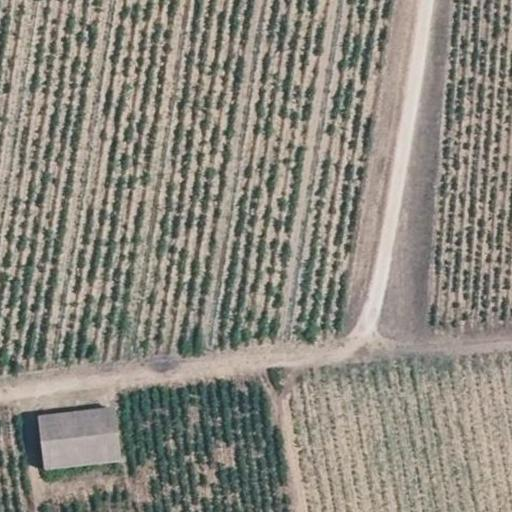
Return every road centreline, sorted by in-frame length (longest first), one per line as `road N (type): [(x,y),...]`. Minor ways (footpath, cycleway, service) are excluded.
road 1 (unknown): [(0,404),(365,356),(423,0)]
road 2 (unknown): [(365,356),(511,355)]
